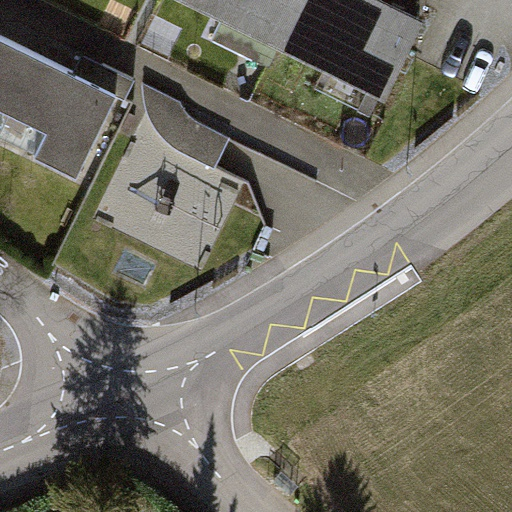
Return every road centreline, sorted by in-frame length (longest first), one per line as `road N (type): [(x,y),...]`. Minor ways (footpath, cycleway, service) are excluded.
road 1 (residential): [(511,144),(381,249),(128,398)]
road 2 (residential): [(0,286),(128,398)]
road 3 (residential): [(128,398),(255,511)]
road 4 (residential): [(128,398),(0,450)]
